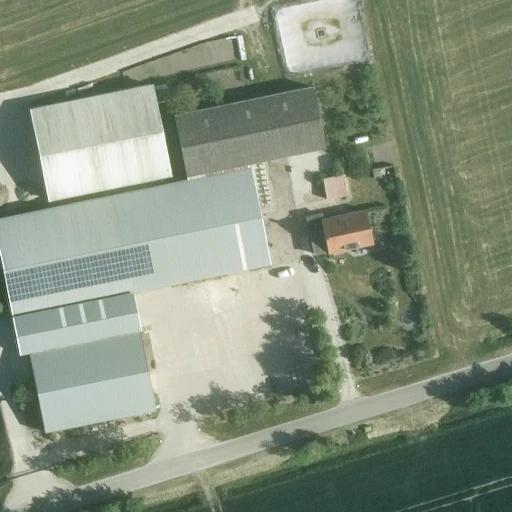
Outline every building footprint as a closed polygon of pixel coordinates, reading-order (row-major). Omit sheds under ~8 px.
[(329,0),(274,11),(286,74),(364,59),(352,0),(329,0)] [(24,104),(44,201),(167,176),(147,79),(24,104)] [(184,175),(323,147),(311,86),(172,114),(184,175)] [(130,291),(266,263),(246,167),(0,217),(0,266),(10,316),(130,291)] [(311,253),(324,251),(325,252),(370,243),(364,209),(321,218),(320,212),(304,215),(311,253)] [(130,291),(10,316),(18,353),(18,354),(26,352),(138,329),(130,291)] [(138,329),(26,352),(43,432),(154,409),(138,329)]
